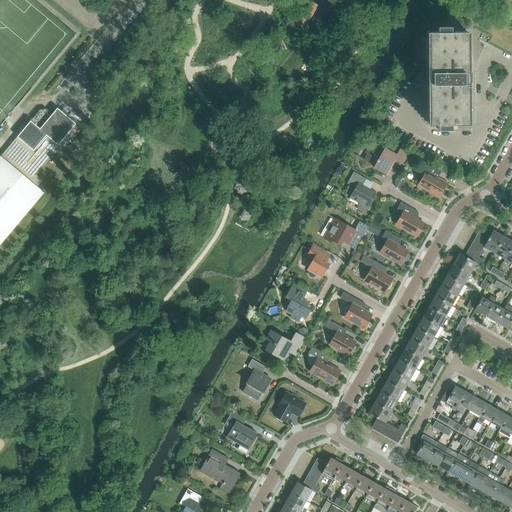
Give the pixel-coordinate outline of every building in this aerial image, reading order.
[(302,0),(290,22),(304,29),(317,5),(308,0),(302,0)] [(438,124),(438,130),(451,130),(451,124),(467,124),(467,32),(450,32),(450,26),(437,27),(437,32),(428,32),(429,124),(438,124)] [(9,146),(1,156),(37,186),(42,180),(36,175),(61,146),(58,144),(63,138),(75,124),(75,123),(65,116),(67,114),(63,111),(61,112),(57,109),(53,114),(40,129),(30,121),(25,128),(23,131),(17,137),(16,138),(9,146)] [(388,150),(384,148),(374,142),(364,159),(374,165),(373,167),(386,175),(387,174),(395,159),(404,163),(410,152),(396,144),(388,150)] [(0,244),(38,199),(44,192),(37,186),(1,156),(0,156),(0,244)] [(421,170),(426,172),(418,186),(438,197),(446,183),(437,178),(441,171),(426,162),(421,170)] [(376,194),(362,186),(366,179),(354,172),(347,184),(355,188),(350,198),(360,203),(357,208),(360,209),(365,213),(376,194)] [(396,225),(416,236),(423,223),(415,218),(418,212),(401,202),(396,210),(398,215),(401,216),(396,225)] [(340,245),(343,241),(348,243),(349,241),(358,246),(368,227),(359,221),(354,230),(335,219),(324,238),(335,244),(336,242),(340,245)] [(403,262),(407,255),(406,254),(407,251),(397,245),(400,239),(385,230),(380,241),(385,244),(380,253),(400,264),(402,261),(403,262)] [(490,236),(479,230),(476,236),(487,242),(490,236)] [(484,247),(494,253),(504,237),(493,231),(490,236),(487,242),(484,247)] [(484,247),(487,242),(476,236),(473,241),(484,247)] [(494,253),(505,259),(511,246),(511,241),(504,237),(494,253)] [(484,247),(473,241),(470,246),(481,252),(484,247)] [(310,271),(309,272),(309,274),(310,276),(311,277),(313,277),(315,276),(316,274),(321,277),(329,264),(325,262),(329,255),(313,245),(307,256),(313,259),(307,269),(310,271)] [(481,252),(470,246),(467,251),(478,257),(481,252)] [(478,257),(467,251),(464,256),(475,263),(478,257)] [(459,254),(453,264),(469,274),(476,263),(475,263),(464,256),(459,254)] [(368,274),(364,280),(384,292),(386,289),(388,289),(390,286),(391,283),(390,282),(392,279),(383,274),(387,268),(364,255),(360,261),(366,264),(364,267),(366,272),(368,274)] [(453,264),(447,275),(463,284),(469,274),(453,264)] [(441,286),(457,295),(463,284),(447,275),(441,286)] [(494,285),(501,289),(504,285),(496,281),(494,285)] [(308,303),(302,299),(306,292),(293,285),(286,297),(291,300),(285,311),(292,315),(290,318),(297,322),(301,316),(305,318),(310,310),(305,308),(308,303)] [(504,285),(501,289),(509,294),(511,289),(504,285)] [(434,298),(450,307),(457,295),(441,286),(434,298)] [(349,307),(347,307),(345,311),(345,313),(346,314),(344,318),(363,329),(371,315),(363,310),(366,304),(343,292),(340,298),(352,305),(350,307),(349,307)] [(475,310),(486,316),(493,304),(482,297),(475,310)] [(428,309),(444,318),(450,307),(434,298),(428,309)] [(486,316),(497,322),(504,310),(493,304),(486,316)] [(423,317),(439,327),(444,318),(428,309),(423,317)] [(497,322),(507,329),(511,320),(511,314),(504,310),(497,322)] [(417,328),(433,337),(439,327),(423,317),(417,328)] [(330,344),(339,349),(338,351),(343,354),(344,352),(349,355),(350,352),(351,352),(352,350),(351,350),(356,342),(343,336),(346,330),(329,320),(325,327),(336,333),(330,344)] [(411,338),(427,348),(433,337),(417,328),(411,338)] [(264,352),(262,351),(262,352),(272,358),(274,354),(282,359),(287,350),(295,355),(304,338),(296,334),(291,342),(271,331),(266,339),(270,341),(264,352)] [(411,338),(405,349),(421,358),(427,348),(411,338)] [(329,358),(330,357),(312,347),(308,354),(309,354),(308,356),(307,358),(307,361),(308,363),(309,365),(311,367),(313,368),(310,372),(332,384),(339,371),(326,363),(329,358)] [(405,349),(402,348),(399,354),(401,356),(399,360),(415,369),(421,358),(405,349)] [(243,392),(257,400),(262,392),(263,392),(270,379),(262,374),(266,367),(252,359),(247,367),(254,370),(246,383),(248,384),(243,392)] [(399,360),(393,370),(409,380),(415,369),(399,360)] [(393,370),(387,381),(403,390),(409,380),(393,370)] [(387,381),(381,392),(397,401),(403,390),(387,381)] [(456,409),(459,404),(466,392),(455,386),(454,388),(449,385),(441,399),(452,405),(451,408),(455,411),(456,409)] [(274,415),(286,422),(291,413),(298,416),(305,403),(298,399),(298,398),(292,395),(292,396),(286,392),(279,405),(279,406),(274,415)] [(375,402),(391,411),(397,401),(381,392),(375,402)] [(464,407),(469,410),(476,398),(477,397),(477,395),(472,393),(471,393),(470,395),(466,392),(459,404),(456,409),(458,410),(461,412),(464,407)] [(469,410),(480,416),(487,404),(476,398),(469,410)] [(391,411),(375,402),(369,413),(377,418),(382,421),(385,422),(391,411)] [(490,422),(497,410),(487,404),(480,416),(477,421),(482,424),(485,419),(490,422)] [(507,416),(497,410),(490,422),(501,428),(507,416)] [(246,454),(257,434),(241,425),(244,419),(246,420),(232,412),(227,419),(234,423),(231,429),(226,437),(234,441),(235,440),(241,443),(237,449),(246,454)] [(445,424),(447,425),(450,419),(448,418),(440,413),(436,419),(445,424)] [(509,437),(511,434),(511,432),(511,418),(507,416),(501,428),(499,432),(509,437)] [(382,421),(377,418),(371,428),(376,431),(382,421)] [(447,425),(453,428),(457,431),(461,425),(456,423),(450,419),(447,425)] [(385,422),(382,421),(376,431),(382,434),(388,424),(385,422)] [(432,427),(440,431),(443,426),(435,421),(432,427)] [(393,427),(388,424),(382,434),(387,437),(393,427)] [(457,431),(463,434),(468,437),(471,431),(466,429),(461,425),(457,431)] [(443,426),(440,431),(448,436),(452,431),(443,426)] [(398,430),(393,427),(387,437),(392,440),(398,430)] [(403,433),(399,430),(398,430),(392,440),(397,443),(404,433),(403,433)] [(434,448),(437,443),(423,435),(420,440),(424,442),(416,454),(415,457),(421,460),(423,458),(427,460),(434,448)] [(447,449),(437,443),(434,448),(427,460),(438,466),(447,449)] [(448,472),(458,455),(447,449),(438,466),(448,472)] [(222,484),(220,488),(229,493),(237,479),(222,470),(228,459),(212,450),(200,471),(222,484)] [(498,457),(492,454),(488,451),(484,457),(489,459),(495,462),(497,459),(498,457)] [(458,478),(466,465),(468,461),(462,457),(458,455),(448,472),(458,478)] [(324,469),(327,464),(317,458),(314,464),(324,469)] [(322,474),(332,480),(341,464),(330,458),(327,464),(324,469),(321,473),(322,474)] [(469,484),(476,471),(479,467),(468,461),(466,465),(458,478),(469,484)] [(321,473),(324,469),(314,464),(311,469),(321,475),(322,474),(321,473)] [(332,480),(343,486),(352,470),(341,464),(332,480)] [(476,471),(469,484),(473,487),(472,489),(478,492),(479,490),(487,477),(489,473),(479,467),(476,471)] [(321,475),(311,469),(308,474),(318,480),(321,475)] [(363,476),(352,470),(343,486),(354,492),(363,476)] [(318,480),(308,474),(305,479),(315,485),(318,480)] [(354,492),(365,498),(373,482),(363,476),(354,492)] [(479,490),(490,496),(497,483),(487,477),(479,490)] [(500,502),(507,489),(501,486),(504,481),(499,478),(496,483),(497,483),(490,496),(500,502)] [(315,485),(305,479),(302,484),(312,490),(315,485)] [(291,492),(306,501),(312,490),(302,484),(297,482),(291,492)] [(365,498),(375,504),(384,488),(373,482),(365,498)] [(312,490),(317,493),(320,488),(315,485),(312,490)] [(381,511),(385,511),(386,510),(395,494),(391,492),(393,490),(386,486),(384,488),(375,504),(373,508),(381,511)] [(213,511),(199,504),(203,497),(188,488),(179,503),(185,506),(182,511),(213,511)] [(324,495),(329,498),(332,492),(327,489),(324,495)] [(511,491),(507,489),(500,502),(511,508),(511,505),(511,491)] [(285,503),(300,511),(306,501),(291,492),(285,503)] [(386,510),(389,511),(399,511),(406,501),(395,494),(386,510)] [(333,503),(339,506),(342,501),(336,498),(333,503)] [(321,510),(325,511),(331,504),(326,501),(321,510)] [(406,501),(399,511),(413,511),(417,507),(406,501)] [(285,503),(279,511),(299,511),(300,511),(285,503)]
